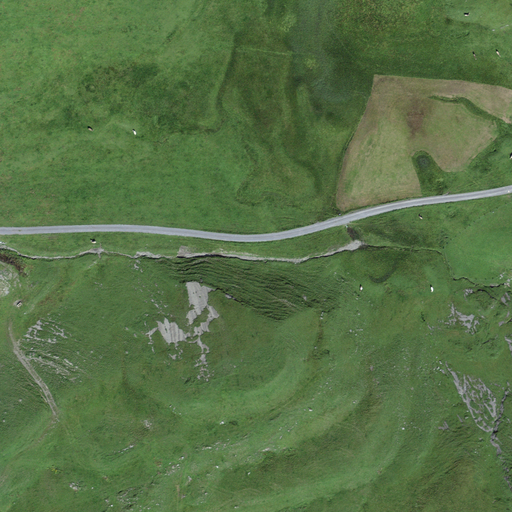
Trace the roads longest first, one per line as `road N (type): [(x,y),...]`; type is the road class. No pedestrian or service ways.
road 1 (track): [(511,189),(404,204),(276,237),(0,230)]
road 2 (track): [(0,265),(16,281),(13,347),(45,387),(55,423)]
